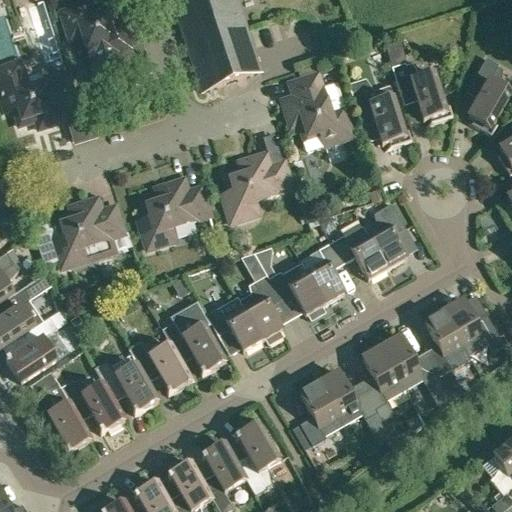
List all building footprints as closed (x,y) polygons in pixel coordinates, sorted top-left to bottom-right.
[(69,13),(61,15),(64,24),(70,43),(83,39),(99,91),(128,82),(120,55),(131,52),(125,32),(122,24),(116,26),(113,27),(108,10),(117,7),(114,0),(88,0),(87,0),(89,6),(69,13)] [(171,0),(202,95),(260,75),(235,0),(171,0)] [(495,123),(511,97),(499,90),(503,74),(497,70),(498,68),(486,61),(469,91),(481,98),(467,121),(468,121),(466,125),(490,140),(499,125),(495,123)] [(0,70),(0,98),(5,114),(14,112),(19,129),(36,123),(37,126),(39,132),(47,129),(66,123),(62,109),(75,105),(67,79),(63,67),(41,74),(45,86),(28,91),(24,78),(20,65),(0,70)] [(415,100),(417,105),(423,125),(424,124),(425,129),(452,120),(447,105),(444,106),(434,76),(421,81),(412,67),(405,69),(405,67),(391,71),(402,104),(415,100)] [(352,140),(349,131),(343,112),(330,116),(317,77),(290,86),(294,100),(282,104),(291,132),(299,129),(305,145),(322,140),(324,149),(352,140)] [(374,124),(382,149),(383,149),(384,153),(411,145),(406,129),(403,130),(393,101),(377,106),(373,94),(365,96),(361,82),(348,86),(361,128),(374,124)] [(511,144),(499,152),(499,153),(495,155),(509,180),(511,178),(511,144)] [(230,227),(239,224),(258,218),(254,204),(293,192),(284,164),(271,169),(267,156),(239,165),(242,174),(225,179),(230,196),(222,199),(230,227)] [(0,183),(0,192),(10,207),(21,200),(7,179),(0,183)] [(155,192),(157,198),(158,200),(142,206),(147,222),(138,225),(147,253),(175,244),(171,231),(209,219),(201,191),(187,195),(183,183),(155,192)] [(373,206),(384,202),(381,193),(370,196),(373,206)] [(511,197),(506,201),(507,202),(503,204),(511,220),(511,197)] [(115,255),(110,242),(124,237),(115,210),(101,214),(97,202),(69,211),(72,219),(56,225),(57,229),(48,232),(47,227),(32,232),(44,268),(58,263),(61,272),(115,255)] [(377,233),(368,239),(387,273),(406,262),(393,239),(405,232),(391,207),(373,218),(377,233)] [(368,284),(387,273),(368,239),(361,229),(330,247),(343,268),(355,261),(368,284)] [(343,268),(330,247),(318,254),(324,264),(305,275),(325,309),(344,298),(331,275),(343,268)] [(213,252),(217,265),(224,263),(220,250),(213,252)] [(6,256),(0,260),(0,307),(13,298),(6,287),(18,274),(6,256)] [(322,311),(325,309),(305,275),(301,267),(282,278),(280,276),(268,282),(266,279),(280,304),(292,297),(305,320),(307,319),(310,324),(325,316),(322,311)] [(37,282),(44,294),(51,289),(47,276),(37,282)] [(131,279),(128,285),(131,295),(143,292),(138,276),(131,279)] [(239,304),(243,311),(262,345),(265,343),(268,349),(283,341),(280,335),(282,334),(269,311),(280,304),(266,279),(248,289),(251,298),(239,304)] [(34,331),(43,325),(29,304),(36,300),(28,288),(13,298),(0,307),(0,308),(7,319),(0,323),(0,353),(21,340),(34,331)] [(72,294),(63,296),(67,308),(76,306),(72,294)] [(161,333),(170,349),(171,348),(179,363),(190,356),(201,375),(200,376),(202,380),(226,366),(205,330),(210,327),(195,302),(168,317),(174,326),(161,333)] [(462,304),(443,315),(463,349),(481,338),(491,355),(504,348),(487,320),(475,327),(462,304)] [(243,356),(262,345),(243,311),(224,322),(218,311),(205,319),(218,340),(230,333),(243,356)] [(463,349),(443,315),(424,326),(437,349),(425,356),(439,381),(457,370),(453,355),(463,349)] [(49,321),(43,325),(34,331),(21,340),(28,351),(10,363),(9,362),(5,364),(21,387),(56,363),(42,342),(57,332),(49,321)] [(439,381),(425,356),(413,363),(400,340),(381,351),(400,385),(405,393),(424,383),(425,384),(437,377),(439,381)] [(128,352),(137,368),(145,382),(157,375),(168,395),(166,396),(168,399),(192,385),(179,363),(171,348),(170,349),(149,361),(140,345),(128,352)] [(405,393),(400,385),(381,351),(361,362),(374,385),(363,392),(377,417),(375,413),(387,406),(386,404),(405,393)] [(145,382),(137,368),(116,380),(107,364),(94,372),(103,388),(112,401),(123,395),(134,414),(133,415),(134,418),(158,405),(145,382)] [(91,443),(78,421),(61,391),(58,386),(51,376),(30,390),(37,401),(46,394),(57,414),(48,419),(67,453),(65,454),(67,457),(91,443)] [(338,376),(318,387),(338,421),(357,410),(365,424),(377,417),(363,392),(351,398),(338,376)] [(476,390),(484,400),(496,391),(487,381),(476,390)] [(103,388),(91,394),(79,383),(74,386),(73,384),(61,391),(78,421),(89,414),(101,433),(99,434),(101,438),(108,434),(110,437),(121,431),(119,427),(125,424),(112,401),(103,388)] [(342,429),(338,421),(318,387),(299,398),(312,421),(292,433),(304,454),(325,442),(324,440),(342,429)] [(250,463),(238,470),(246,484),(255,500),(267,493),(266,491),(272,488),(267,472),(280,465),(259,428),(235,441),(237,445),(238,444),(250,463)] [(503,499),(511,492),(511,442),(509,445),(511,446),(493,461),(500,471),(491,484),(503,499)] [(224,497),(246,484),(238,470),(225,447),(201,461),(203,464),(205,463),(216,482),(204,489),(213,503),(212,504),(217,511),(233,511),(224,497)] [(200,511),(200,510),(212,504),(213,503),(204,489),(191,466),(167,480),(169,484),(171,483),(182,502),(171,508),(172,511),(200,511)] [(143,511),(172,511),(171,508),(158,486),(134,500),(136,503),(137,502),(143,511)] [(511,492),(503,499),(503,500),(506,497),(511,504),(511,492)] [(9,511),(0,494),(0,511),(9,511)]
